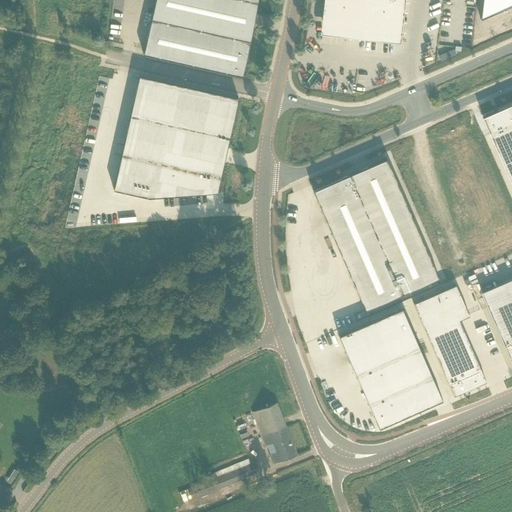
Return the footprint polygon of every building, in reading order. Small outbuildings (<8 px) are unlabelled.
[(155,0),(143,54),(144,55),(242,77),(252,27),(255,15),(257,0),(155,0)] [(328,0),(325,31),(350,34),(350,37),(359,38),(359,39),(400,43),(405,0),(328,0)] [(511,0),(482,0),(480,19),(480,20),(511,5),(511,0)] [(138,75),(113,190),(148,198),(217,192),(238,98),(138,75)] [(511,103),(481,117),(511,187),(511,103)] [(454,129),(398,154),(446,264),(502,239),(474,174),(495,164),(483,135),(461,145),(454,129)] [(328,184),(312,191),(360,300),(365,311),(401,295),(439,278),(386,158),(341,178),(328,184)] [(511,278),(481,292),(511,364),(511,278)] [(456,284),(413,303),(413,304),(430,343),(442,371),(453,395),(453,396),(464,391),(465,391),(465,390),(474,386),(474,387),(475,387),(475,386),(486,382),(459,320),(469,316),(456,284)] [(402,309),(339,336),(356,375),(419,347),(402,309)] [(419,347),(356,375),(368,404),(432,376),(419,347)] [(432,376),(368,404),(379,428),(442,400),(432,376)] [(51,407),(38,419),(50,432),(71,412),(57,397),(48,405),(51,407)] [(269,454),(273,464),(297,455),(276,403),(252,412),(265,446),(272,443),(275,452),(269,454)] [(185,490),(179,493),(181,498),(187,496),(189,502),(190,502),(218,490),(217,489),(245,478),(254,474),(250,464),(241,468),(185,490)] [(0,510),(12,491),(0,483),(0,510)]
